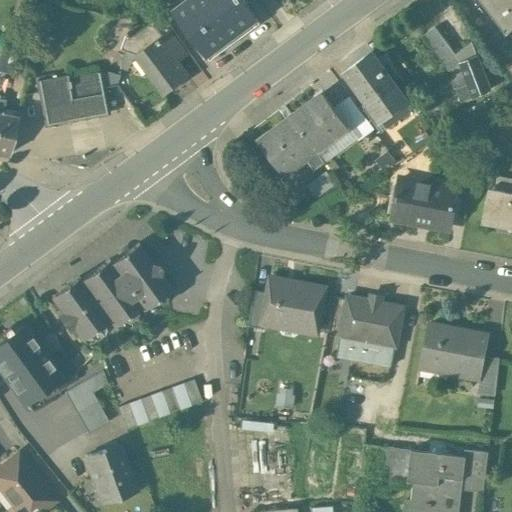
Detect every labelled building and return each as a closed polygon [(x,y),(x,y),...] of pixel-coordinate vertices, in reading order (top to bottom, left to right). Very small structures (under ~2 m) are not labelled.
[(244,0),(189,0),(174,12),(205,54),(256,16),(244,0)] [(511,0),(482,0),(507,32),(509,31),(506,27),(511,22),(511,0)] [(149,23),(131,37),(127,32),(121,48),(137,54),(159,37),(149,23)] [(455,53),(434,26),(422,36),(449,70),(451,69),(461,60),(455,53)] [(187,53),(168,30),(159,37),(178,60),(187,53)] [(178,60),(159,37),(137,54),(136,55),(165,92),(189,74),(178,60)] [(490,89),(477,55),(475,55),(470,42),(455,53),(461,60),(451,69),(453,89),(455,88),(460,101),(490,89)] [(12,50),(0,47),(0,69),(7,71),(12,50)] [(385,71),(372,53),(347,71),(379,115),(402,98),(383,72),(385,71)] [(69,74),(38,80),(46,125),(109,113),(101,71),(99,72),(69,78),(69,74)] [(323,92),(291,115),(315,147),(346,124),(334,107),(323,92)] [(364,118),(349,97),(334,107),(346,124),(350,129),(364,118)] [(5,99),(0,98),(0,153),(8,155),(19,109),(12,108),(11,114),(2,113),(5,99)] [(291,115),(259,139),(282,171),(304,155),(315,170),(325,161),(315,147),(291,115)] [(511,177),(499,175),(496,188),(511,191),(511,177)] [(430,183),(400,177),(392,216),(433,225),(440,220),(451,222),(453,213),(458,191),(456,191),(430,186),(430,183)] [(511,191),(496,188),(490,187),(487,201),(493,203),(490,217),(511,222),(511,191)] [(472,191),(457,188),(456,191),(458,191),(453,213),(467,216),(472,191)] [(118,254),(119,256),(114,261),(113,260),(111,262),(109,259),(81,279),(112,321),(111,322),(113,325),(140,305),(142,308),(171,288),(159,271),(160,267),(157,264),(153,263),(138,242),(134,245),(135,245),(129,249),(127,248),(125,247),(123,247),(121,248),(119,250),(118,252),(118,254)] [(112,321),(81,279),(79,276),(51,295),(61,310),(57,313),(68,329),(73,326),(84,341),(111,322),(112,321)] [(325,288),(271,277),(268,293),(262,323),(263,323),(280,326),(280,329),(283,334),(293,336),(298,333),(299,330),(316,333),(325,288)] [(253,290),(248,326),(262,329),(263,323),(262,323),(268,293),(253,290)] [(403,307),(381,303),(382,297),(370,294),(369,300),(348,296),(340,335),(395,346),(403,307)] [(61,379),(22,322),(0,336),(0,374),(22,406),(61,379)] [(488,334),(429,323),(421,365),(479,376),(484,355),(488,334)] [(498,358),(484,355),(479,376),(477,394),(494,396),(498,358)] [(85,431),(108,420),(93,388),(108,381),(102,367),(63,386),(85,431)] [(345,375),(322,371),(320,382),(343,387),(345,375)] [(193,379),(182,383),(191,405),(202,401),(193,379)] [(343,387),(320,382),(317,394),(340,398),(343,387)] [(182,383),(172,387),(180,409),(191,405),(182,383)] [(172,387),(161,391),(169,413),(180,409),(172,387)] [(161,391),(150,394),(159,417),(169,413),(161,391)] [(150,394),(139,398),(148,421),(155,418),(159,417),(150,394)] [(139,398),(129,402),(137,425),(148,421),(139,398)] [(344,401),(340,427),(366,429),(370,403),(344,401)] [(137,425),(129,402),(118,406),(126,429),(137,425)] [(131,473),(140,470),(132,445),(123,448),(131,473)] [(463,457),(401,452),(401,451),(387,449),(385,467),(391,467),(389,481),(413,483),(411,502),(404,502),(403,511),(457,511),(462,478),(464,457),(463,457)] [(488,453),(464,449),(463,457),(464,457),(462,478),(484,480),(488,453)] [(120,452),(108,456),(105,450),(86,457),(103,503),(135,491),(120,452)] [(41,511),(57,500),(18,451),(0,465),(0,489),(17,511),(32,511),(37,508),(40,511),(41,511)]
